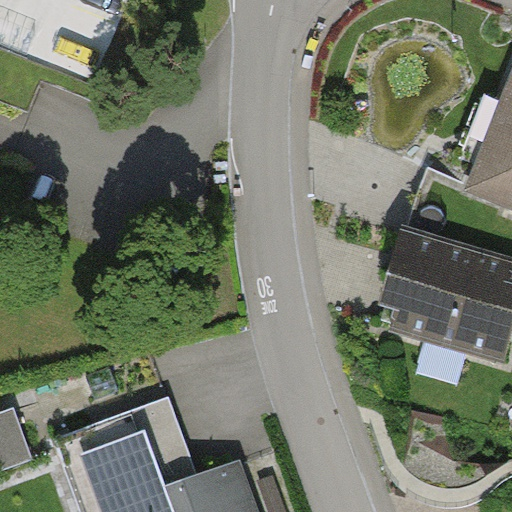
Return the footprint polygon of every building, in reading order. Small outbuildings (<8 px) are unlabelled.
[(38,33),(0,18),(0,48),(28,59),(38,33)] [(511,117),(481,197),(511,208),(511,117)] [(511,281),(409,246),(380,329),(511,375),(511,281)] [(170,455),(196,444),(172,390),(146,402),(170,455)] [(15,401),(0,406),(0,463),(33,452),(15,401)] [(151,416),(85,438),(110,511),(262,511),(241,448),(169,472),(151,416)] [(293,511),(276,451),(253,458),(269,511),(293,511)]
